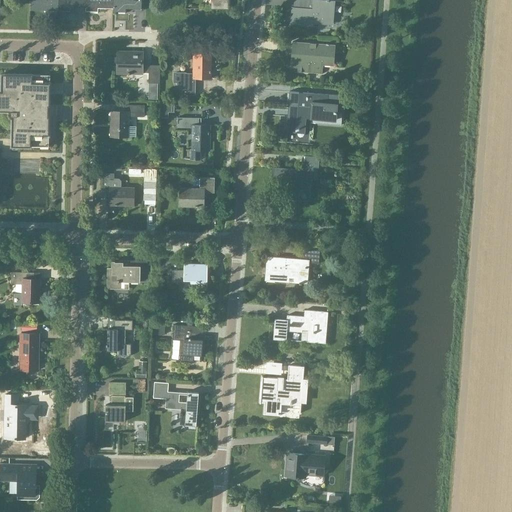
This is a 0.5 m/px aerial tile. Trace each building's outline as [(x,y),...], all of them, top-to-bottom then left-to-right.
[(30,0),(30,10),(42,10),(42,8),(49,8),(49,10),(58,11),(57,0),(30,0)] [(57,0),(58,11),(70,11),(70,7),(85,7),(85,11),(85,0),(57,0)] [(85,0),(85,11),(97,11),(97,8),(113,8),(113,12),(113,0),(85,0)] [(113,0),(113,12),(125,12),(125,8),(141,8),(141,0),(113,0)] [(210,0),(211,9),(228,9),(227,0),(210,0)] [(333,21),(334,1),(344,2),(344,1),(328,0),(326,0),(324,0),(293,0),(293,8),(295,8),(295,14),(291,14),(290,23),(298,24),(298,22),(326,24),(326,21),(333,21)] [(110,23),(112,32),(119,31),(118,22),(110,23)] [(309,68),(322,69),(323,63),(331,64),(333,45),(335,45),(328,44),(328,43),(326,43),(326,44),(292,41),(292,42),(294,42),(293,53),(297,54),(297,58),(292,57),(291,71),(290,70),(290,71),(298,72),(298,71),(300,71),(300,72),(309,73),(309,68)] [(159,83),(159,65),(148,65),(142,65),(142,52),(117,51),(116,73),(142,74),(142,73),(148,73),(148,83),(159,83)] [(211,78),(211,53),(192,52),(192,73),(174,73),(174,81),(177,81),(176,88),(182,88),(181,94),(194,94),(195,78),(211,78)] [(50,75),(1,74),(1,92),(0,91),(0,111),(11,111),(11,116),(12,116),(11,146),(48,147),(49,116),(48,116),(48,106),(49,106),(50,75)] [(343,95),(333,95),(289,91),(289,92),(290,92),(289,102),(288,102),(287,110),(290,110),(290,116),(287,115),(287,116),(288,117),(288,126),(286,126),(286,131),(289,132),(289,129),(295,130),(296,130),(299,129),(299,128),(304,128),(304,133),(305,118),(311,119),(311,118),(315,118),(315,119),(315,118),(320,119),(321,119),(325,119),(325,120),(326,120),(326,123),(338,124),(339,112),(342,112),(343,95)] [(144,116),(144,105),(125,105),(125,111),(110,111),(109,136),(128,137),(129,116),(144,116)] [(173,112),(173,106),(161,106),(161,117),(167,117),(167,112),(173,112)] [(181,118),(177,118),(177,128),(181,127),(191,127),(191,149),(189,149),(189,160),(200,160),(200,150),(210,150),(210,124),(197,124),(197,118),(181,117),(181,118)] [(331,158),(331,157),(305,155),(303,169),(273,167),(273,175),(278,176),(277,185),(282,185),(281,194),(290,195),(290,199),(294,199),(295,190),(300,190),(300,191),(302,191),(303,190),(310,190),(310,197),(313,167),(319,167),(319,157),(331,158)] [(214,192),(214,177),(200,177),(199,188),(179,188),(178,207),(188,207),(188,205),(195,205),(195,206),(197,206),(197,205),(203,205),(203,207),(204,207),(204,191),(213,191),(213,192),(214,192)] [(126,199),(126,207),(136,207),(135,198),(126,199)] [(301,258),(267,256),(265,280),(305,283),(307,259),(318,260),(319,247),(302,246),(301,258)] [(118,265),(118,262),(112,262),(111,272),(108,272),(107,295),(108,295),(108,288),(118,288),(118,284),(119,284),(119,281),(140,282),(140,266),(118,265)] [(207,291),(207,263),(198,263),(198,262),(198,263),(193,263),(193,262),(193,263),(183,263),(183,270),(172,270),(171,270),(171,283),(184,283),(184,280),(190,280),(190,283),(190,282),(206,283),(206,291),(207,291)] [(39,302),(39,279),(34,279),(34,272),(17,272),(10,272),(10,284),(23,284),(22,293),(14,293),(14,304),(22,304),(22,302),(39,302)] [(325,343),(327,312),(304,310),(303,317),(286,315),(286,320),(274,319),(272,339),(285,340),(286,331),(301,332),(301,329),(308,330),(307,341),(325,343)] [(131,329),(131,322),(115,322),(115,329),(106,328),(106,346),(106,350),(130,351),(130,344),(125,344),(125,329),(131,329)] [(202,326),(198,326),(173,324),(172,340),(180,340),(178,359),(175,359),(175,360),(192,361),(193,355),(201,356),(202,340),(197,339),(197,333),(201,333),(202,326)] [(39,334),(42,331),(38,333),(36,333),(21,333),(20,362),(21,362),(21,369),(20,369),(16,371),(17,372),(20,370),(21,370),(38,370),(38,359),(37,359),(38,340),(36,340),(36,334),(39,334)] [(261,377),(259,401),(264,402),(263,413),(277,414),(278,403),(290,404),(290,400),(300,401),(303,366),(288,365),(287,379),(261,377)] [(198,414),(200,397),(199,396),(199,398),(198,398),(198,392),(187,391),(187,393),(167,391),(167,382),(154,381),(153,397),(164,398),(163,408),(179,409),(179,412),(178,412),(178,415),(179,415),(178,424),(187,425),(187,427),(195,427),(195,425),(196,425),(197,413),(198,413),(198,414)] [(125,382),(109,382),(109,396),(111,396),(111,404),(105,404),(105,421),(125,421),(125,382)] [(25,415),(37,415),(37,406),(30,405),(17,404),(17,394),(5,394),(4,438),(25,438),(25,415)] [(326,444),(327,436),(307,435),(306,442),(326,444)] [(323,474),(325,455),(287,452),(286,476),(296,477),(299,478),(299,477),(304,477),(304,472),(323,474)] [(35,485),(36,471),(22,470),(22,464),(0,463),(0,480),(9,480),(9,493),(17,493),(17,498),(37,499),(39,497),(39,485),(35,485)]
